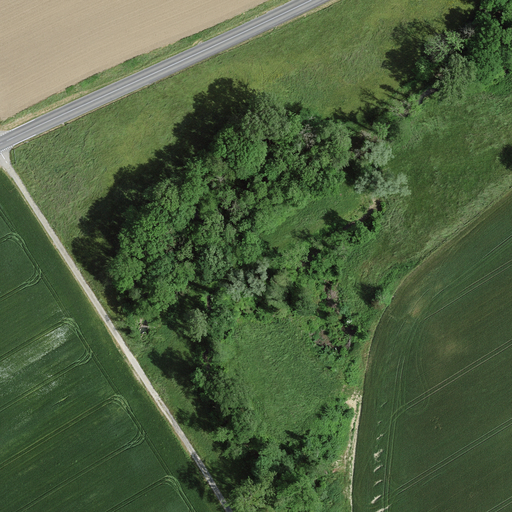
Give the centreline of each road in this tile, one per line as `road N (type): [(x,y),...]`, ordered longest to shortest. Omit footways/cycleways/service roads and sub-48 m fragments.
road 1 (track): [(225,511),(0,160)]
road 2 (secondary): [(0,143),(312,0)]
